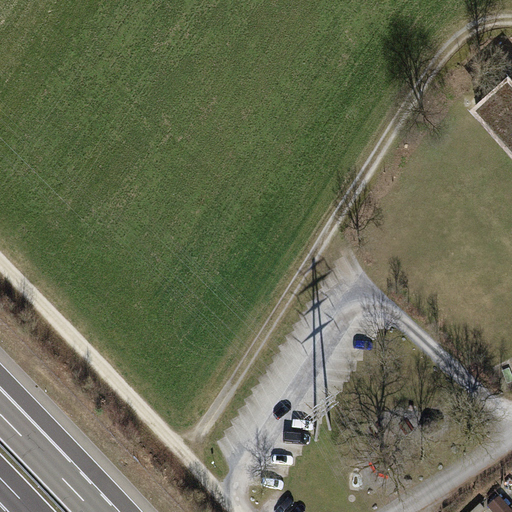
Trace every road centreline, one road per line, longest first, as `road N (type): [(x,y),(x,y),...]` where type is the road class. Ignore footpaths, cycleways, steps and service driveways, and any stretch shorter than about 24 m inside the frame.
road 1 (track): [(511,20),(466,30),(437,60),(186,454)]
road 2 (track): [(511,427),(403,327),(363,318),(339,333),(227,499)]
road 3 (track): [(0,259),(186,454)]
road 4 (motorway): [(83,499),(0,394)]
